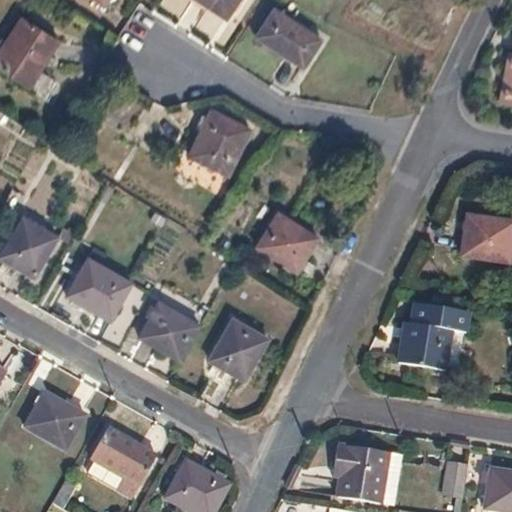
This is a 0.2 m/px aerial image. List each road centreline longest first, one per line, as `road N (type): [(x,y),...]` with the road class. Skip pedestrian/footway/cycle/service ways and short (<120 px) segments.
road 1 (residential): [(0,309),(272,457)]
road 2 (residential): [(147,51),(224,80),(286,116),(437,142)]
road 3 (residential): [(300,403),(437,142)]
road 4 (residential): [(300,403),(511,433)]
road 5 (residential): [(437,142),(449,90),(490,0)]
